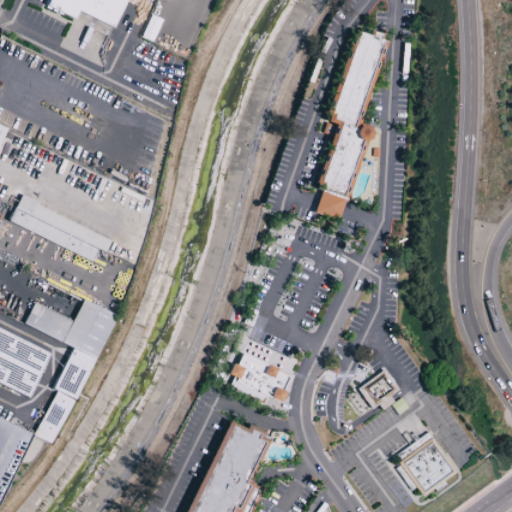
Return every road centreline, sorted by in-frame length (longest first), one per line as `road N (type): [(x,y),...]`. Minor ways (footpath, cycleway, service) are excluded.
road 1 (motorway): [(466,0),(460,274),(479,339),(511,398)]
road 2 (motorway): [(510,361),(488,298),(491,259),(511,221)]
